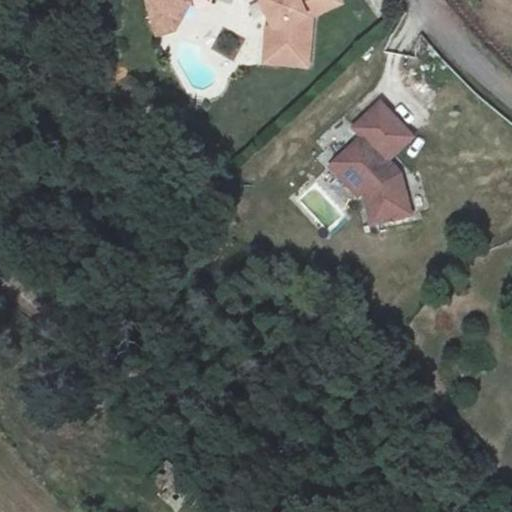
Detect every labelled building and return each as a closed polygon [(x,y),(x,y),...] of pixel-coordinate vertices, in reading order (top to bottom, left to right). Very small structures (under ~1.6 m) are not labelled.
[(317,66),(317,55),(286,55),(286,43),(268,29),(271,15),(255,0),(254,0),(252,66),(317,66)] [(255,0),(271,15),(268,29),(286,43),(286,55),(317,55),(317,17),(320,14),(312,12),(302,0),(255,0)] [(333,4),(329,0),(302,0),(312,12),(320,14),(333,4)] [(357,146),(329,175),(355,198),(359,205),(375,242),(412,225),(391,178),(377,165),(403,138),(374,111),(349,138),(357,146)] [(355,198),(329,175),(319,183),(351,211),(359,205),(355,198)] [(172,470),(145,450),(136,462),(146,469),(138,481),(156,492),(172,470)]
